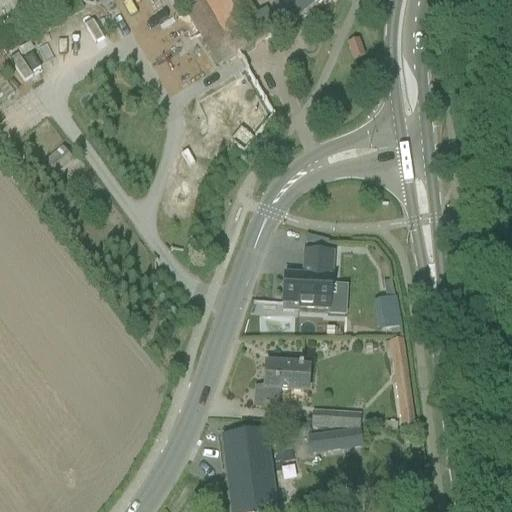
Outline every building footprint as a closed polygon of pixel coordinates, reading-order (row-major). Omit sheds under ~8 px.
[(278,32),(265,11),(256,17),(246,0),(161,0),(206,76),(278,32)] [(274,0),(278,6),(276,7),(288,26),(287,26),(288,27),(329,3),(334,0),(274,0)] [(354,62),(364,59),(358,43),(348,46),(354,62)] [(0,77),(15,96),(19,93),(4,74),(0,77)] [(0,78),(0,94),(7,103),(14,97),(0,78)] [(57,176),(73,163),(62,150),(46,163),(57,176)] [(284,278),(282,307),(283,307),(299,308),(299,310),(327,312),(328,312),(330,312),(331,288),(332,281),(331,280),(332,255),(305,254),(304,279),(284,278)] [(387,302),(395,300),(392,283),(383,285),(387,302)] [(387,302),(379,303),(385,333),(402,330),(396,300),(395,300),(387,302)] [(402,434),(416,432),(404,342),(390,344),(402,434)] [(303,367),(266,366),(264,391),(257,391),(255,409),(281,410),(282,393),(308,394),(309,371),(303,371),(303,367)] [(311,430),(360,433),(361,418),(312,415),(311,430)] [(309,458),(363,451),(361,433),(307,439),(309,458)] [(275,511),(265,435),(223,440),(232,511),(275,511)]
